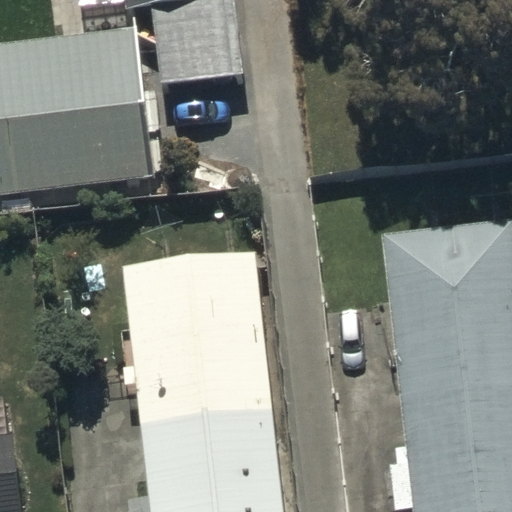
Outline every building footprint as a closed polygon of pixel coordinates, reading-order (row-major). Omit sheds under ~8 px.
[(128,0),(130,16),(155,13),(165,90),(247,80),(236,0),(232,0),(213,2),(212,0),(128,0)] [(0,51),(0,203),(154,184),(134,34),(0,51)] [(511,511),(511,228),(387,241),(416,511),(511,511)] [(128,274),(152,511),(287,511),(260,260),(128,274)] [(0,511),(22,511),(16,442),(0,443),(0,511)]
